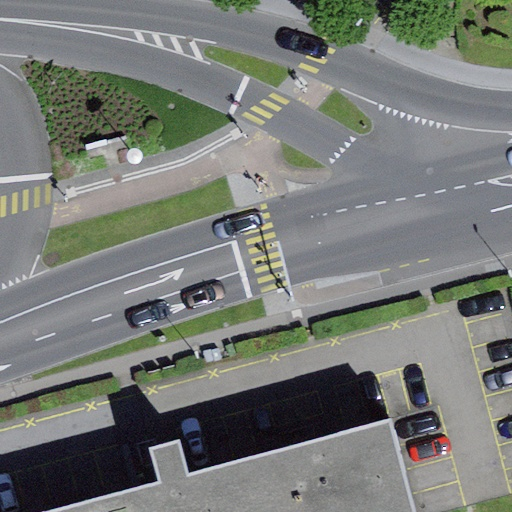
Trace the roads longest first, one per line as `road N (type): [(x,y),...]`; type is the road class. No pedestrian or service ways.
road 1 (primary): [(0,23),(104,32),(210,55),(405,139),(511,172)]
road 2 (primary): [(511,180),(2,347)]
road 3 (primary): [(0,96),(19,140),(21,182),(2,347)]
